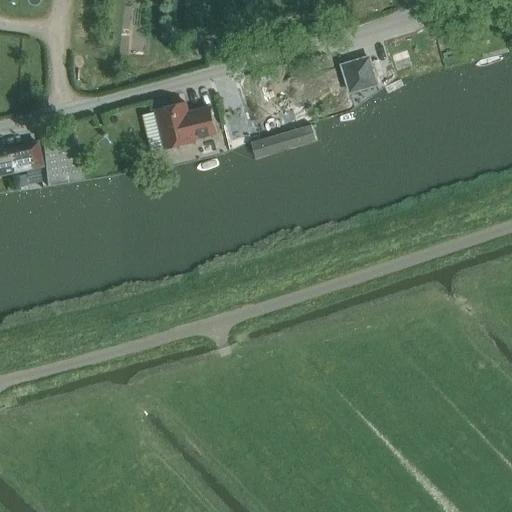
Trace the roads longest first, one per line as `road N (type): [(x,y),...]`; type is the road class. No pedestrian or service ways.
road 1 (unclassified): [(0,383),(120,354),(511,230)]
road 2 (tertiary): [(0,127),(459,0)]
